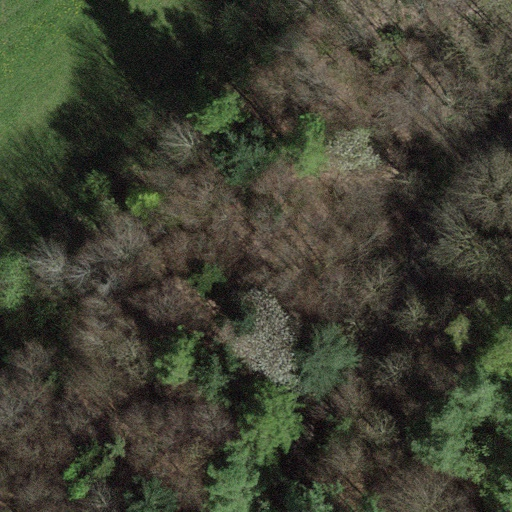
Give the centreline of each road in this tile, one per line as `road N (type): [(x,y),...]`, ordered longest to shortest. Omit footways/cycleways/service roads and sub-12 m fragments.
road 1 (track): [(273,511),(511,128)]
road 2 (track): [(0,269),(249,0)]
